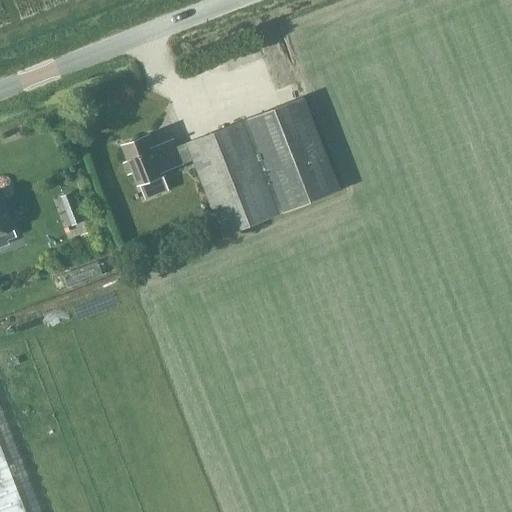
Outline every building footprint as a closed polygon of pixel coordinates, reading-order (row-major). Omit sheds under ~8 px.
[(302,98),(188,142),(186,143),(222,236),(339,191),(302,98)] [(148,135),(120,146),(127,161),(122,163),(127,175),(131,173),(136,186),(164,175),(163,172),(181,165),(172,140),(153,147),(148,135)] [(0,245),(7,243),(3,232),(11,229),(0,198),(0,245)] [(137,242),(134,250),(145,253),(147,245),(137,242)] [(23,511),(0,452),(0,511),(23,511)]
